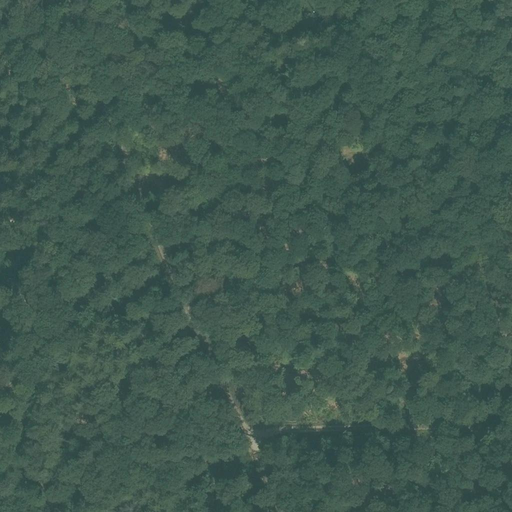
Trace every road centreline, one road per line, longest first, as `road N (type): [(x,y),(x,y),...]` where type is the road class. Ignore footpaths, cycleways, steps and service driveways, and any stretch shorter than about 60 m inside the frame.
road 1 (track): [(108,111),(244,433)]
road 2 (track): [(244,433),(511,427)]
